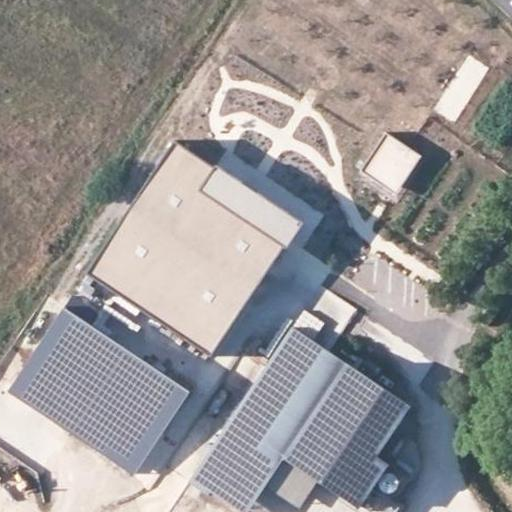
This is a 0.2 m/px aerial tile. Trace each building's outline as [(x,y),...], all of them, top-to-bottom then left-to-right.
[(421,158),(386,134),(362,170),(396,194),(421,158)] [(200,190),(216,167),(176,141),(89,273),(213,354),(285,246),(200,190)] [(200,190),(285,246),(301,222),(216,167),(200,190)] [(66,306),(91,323),(98,312),(73,295),(66,306)] [(146,458),(190,391),(65,307),(9,390),(31,405),(50,376),(91,403),(83,416),(146,458)] [(294,326),(232,419),(321,481),(359,507),(387,466),(376,458),(412,406),(294,326)] [(50,376),(31,405),(135,475),(146,458),(83,416),(91,403),(50,376)] [(321,481),(232,419),(213,449),(231,462),(212,492),(241,511),(247,511),(265,486),(301,510),(321,481)] [(231,462),(213,449),(193,478),(212,492),(231,462)]
